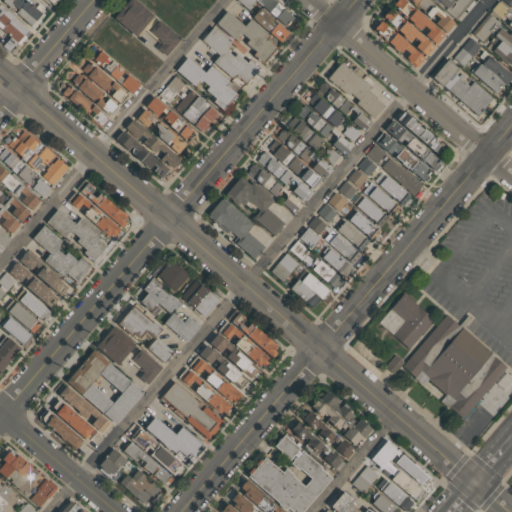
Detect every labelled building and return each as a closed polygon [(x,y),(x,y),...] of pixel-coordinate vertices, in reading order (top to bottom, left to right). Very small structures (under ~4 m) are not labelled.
[(0,0),(19,0),(20,1),(21,0),(25,0),(40,13),(28,28),(0,3),(0,0)] [(111,18),(126,0),(132,0),(150,16),(133,36),(111,18)] [(274,0),(238,0),(248,8),(255,0),(287,26),(294,17),(274,0)] [(394,0),(402,0),(444,35),(434,46),(424,37),(428,33),(422,28),(418,32),(389,7),(394,0)] [(406,0),(429,0),(455,22),(445,33),(435,24),(439,20),(433,14),(429,19),(406,0)] [(469,0),(471,1),(455,21),(443,11),(446,7),(437,0),(469,0)] [(511,31),(488,11),(497,0),(511,12),(511,31)] [(499,0),(511,0),(511,5),(509,9),(499,0)] [(288,32),(261,6),(252,16),(280,41),(288,32)] [(0,7),(26,30),(8,51),(0,44),(0,40),(6,33),(0,28),(0,7)] [(389,8),(434,47),(425,57),(414,48),(418,43),(413,38),(408,43),(380,19),(389,8)] [(212,26),(225,11),(242,26),(248,19),(266,35),(264,39),(275,48),(260,66),(250,57),(254,53),(244,45),(247,42),(238,34),(231,42),(212,26)] [(148,31),(157,20),(178,38),(164,55),(153,46),(158,41),(148,31)] [(379,22),(424,60),(416,69),(404,59),(408,55),(403,50),(399,54),(371,31),(379,22)] [(199,39),(209,27),(228,43),(224,47),(228,51),(227,52),(231,55),(233,53),(244,62),(245,60),(256,70),(241,87),(232,79),(231,80),(211,63),(217,55),(199,39)] [(480,46),(471,37),(454,56),(463,65),(480,46)] [(498,41),(511,52),(511,68),(491,50),(498,41)] [(90,61),(98,51),(121,71),(118,74),(123,77),(126,74),(138,84),(129,95),(90,61)] [(472,72),(497,93),(511,76),(511,74),(488,54),(472,72)] [(174,70),(186,57),(203,72),(208,66),(227,82),(225,85),(236,95),(222,111),(211,102),(214,99),(204,90),(208,86),(199,78),(192,86),(174,70)] [(446,60),(456,68),(452,73),(467,86),(471,81),(490,97),(476,115),(432,77),(446,60)] [(80,72),(89,62),(126,94),(118,105),(106,94),(109,91),(106,88),(103,92),(80,72)] [(346,98),(325,81),(340,62),(368,87),(364,92),(382,107),(371,120),(354,105),(358,100),(350,94),(346,98)] [(79,75),(114,106),(106,115),(68,82),(75,74),(78,77),(79,75)] [(182,84),(166,103),(157,94),(173,76),(182,84)] [(343,114),(316,91),(325,81),(369,120),(361,129),(350,120),(355,115),(348,109),(343,114)] [(59,95),(68,84),(107,118),(98,129),(59,95)] [(343,118),(315,93),(307,101),(335,127),(343,118)] [(180,114),(195,95),(205,104),(190,123),(180,114)] [(142,106),(151,96),(190,130),(182,140),(166,126),(167,125),(159,118),(162,115),(158,111),(154,116),(142,106)] [(293,113),(301,104),(347,143),(339,153),(329,145),(335,138),(326,130),(321,137),(293,113)] [(134,119),(142,110),(180,142),(180,149),(175,154),(153,135),(157,130),(148,123),(144,128),(134,119)] [(434,155),(393,119),(401,111),(442,146),(434,155)] [(283,124),(292,115),(338,154),(330,164),(320,155),(326,149),(318,142),(312,149),(283,124)] [(159,158),(162,154),(157,149),(153,153),(141,142),(143,139),(138,135),(135,139),(122,127),(130,118),(179,161),(171,169),(159,158)] [(430,171),(401,145),(404,142),(400,138),(396,142),(382,129),(390,120),(438,162),(430,171)] [(273,138),(281,128),(327,168),(319,177),(310,169),(315,162),(307,155),(301,162),(273,138)] [(28,134),(49,153),(42,161),(40,160),(33,168),(7,145),(14,138),(15,140),(23,131),(27,134),(28,134)] [(166,170),(159,178),(152,172),(155,168),(151,164),(147,168),(131,154),(136,149),(129,144),(125,150),(116,142),(113,140),(120,131),(166,170)] [(420,181),(391,157),(396,152),(391,148),(386,154),(376,145),(383,136),(427,173),(420,181)] [(264,148),(272,139),(318,179),(310,188),(301,180),(306,173),(298,166),(292,173),(264,148)] [(366,153),(377,163),(385,154),(375,144),(366,153)] [(0,159),(27,181),(35,171),(4,147),(0,153),(0,159)] [(254,160),(262,150),(308,190),(300,200),(291,192),(297,184),(289,177),(282,184),(254,160)] [(368,175),(376,166),(365,156),(357,166),(368,175)] [(414,194),(422,185),(389,157),(381,166),(414,194)] [(56,158),(66,166),(51,186),(40,176),(56,158)] [(244,171),(252,162),(298,202),(290,212),(280,204),(287,196),(278,189),(272,196),(244,171)] [(347,178),(358,187),(366,177),(355,168),(347,178)] [(0,185),(0,169),(36,200),(28,210),(0,185)] [(378,185),(404,204),(411,194),(385,175),(378,185)] [(248,184),(249,183),(269,201),(262,209),(281,225),(271,235),(254,219),(260,211),(245,197),(239,203),(237,201),(235,203),(224,194),(239,176),(248,184)] [(32,189),(45,196),(50,184),(37,178),(32,189)] [(337,189),(348,198),(356,189),(345,180),(337,189)] [(76,192),(84,182),(122,215),(123,223),(118,229),(76,192)] [(363,191),(386,211),(394,202),(371,182),(363,191)] [(0,204),(0,188),(27,212),(19,221),(0,204)] [(65,201),(73,191),(118,230),(112,237),(109,234),(107,236),(81,215),(87,208),(82,203),(75,210),(65,201)] [(327,202),(338,210),(346,200),(335,192),(327,202)] [(380,225),(388,216),(363,196),(356,205),(380,225)] [(207,218),(222,200),(250,224),(243,232),(261,247),(251,259),(234,244),(237,239),(228,231),(226,234),(207,218)] [(317,212),(328,222),(336,213),(325,203),(317,212)] [(0,226),(0,208),(18,224),(9,234),(0,226)] [(45,223),(55,210),(73,225),(79,218),(98,234),(95,237),(105,246),(91,263),(80,254),(83,251),(73,242),(76,237),(68,230),(62,237),(45,223)] [(348,220),(368,235),(375,225),(355,211),(348,220)] [(307,225),(318,234),(326,224),(315,215),(307,225)] [(361,250),(369,241),(344,220),(336,230),(361,250)] [(29,238),(41,225),(59,241),(54,247),(56,248),(56,250),(62,256),(64,253),(74,261),(77,259),(86,267),(73,282),(63,273),(61,276),(42,260),(47,253),(29,238)] [(299,237),(311,247),(319,238),(307,228),(299,237)] [(350,258),(356,248),(330,230),(323,240),(350,258)] [(0,232),(9,240),(0,250),(0,232)] [(309,249),(296,240),(289,249),(302,259),(309,249)] [(321,255),(344,276),(352,268),(329,247),(321,255)] [(16,259),(22,252),(64,287),(63,289),(63,292),(62,293),(59,294),(58,295),(16,259)] [(283,254),(295,265),(281,282),(268,271),(283,254)] [(310,267),(334,288),(342,279),(318,257),(310,267)] [(169,259),(187,274),(173,291),(155,276),(169,259)] [(7,272),(14,263),(54,298),(54,302),(51,306),(47,306),(22,285),(26,280),(22,276),(18,281),(7,272)] [(318,297),(309,306),(288,288),(295,280),(297,283),(307,272),(328,291),(321,299),(318,297)] [(162,324),(168,317),(155,306),(148,313),(136,302),(144,294),(139,290),(149,279),(177,303),(168,314),(180,324),(186,317),(196,327),(184,340),(174,331),(172,334),(162,324)] [(184,301),(198,284),(219,303),(205,319),(184,301)] [(44,321),(51,311),(26,291),(18,300),(44,321)] [(434,321),(403,294),(376,325),(408,352),(434,321)] [(8,310),(32,332),(40,323),(16,301),(8,310)] [(116,324),(131,306),(160,331),(154,338),(172,354),(162,364),(145,349),(153,340),(143,332),(136,341),(116,324)] [(227,321),(235,312),(276,347),(276,356),(272,361),(227,321)] [(507,364),(459,326),(459,325),(445,314),(402,367),(424,384),(428,379),(447,395),(441,402),(463,419),(507,364)] [(25,345),(33,336),(10,316),(2,325),(25,345)] [(256,367),(231,345),(237,338),(230,332),(224,339),(215,331),(223,321),(267,359),(261,366),(258,364),(256,367)] [(111,327),(158,368),(144,385),(133,376),(138,371),(121,357),(115,364),(94,346),(111,327)] [(214,334),(255,369),(248,378),(223,357),(227,352),(222,347),(218,352),(206,343),(214,334)] [(0,340),(4,336),(19,349),(0,370),(0,340)] [(203,344),(245,380),(237,389),(212,367),(217,363),(211,358),(207,362),(196,353),(203,344)] [(91,351),(139,392),(122,412),(113,423),(64,382),(91,351)] [(403,361),(394,354),(385,366),(394,373),(403,361)] [(194,374),(185,366),(193,356),(237,394),(231,400),(229,397),(226,401),(200,378),(205,372),(200,367),(194,374)] [(184,386),(175,378),(183,369),(227,406),(221,413),(218,410),(216,414),(189,391),(195,384),(190,380),(184,386)] [(160,397),(173,381),(218,419),(203,436),(183,419),(185,418),(160,397)] [(108,424),(100,433),(89,423),(94,418),(88,413),(84,418),(57,394),(64,386),(108,424)] [(324,392),(368,429),(361,437),(359,436),(352,444),(309,407),(316,399),(317,400),(324,392)] [(89,431),(81,440),(51,414),(59,405),(89,431)] [(36,415),(42,409),(79,441),(71,449),(37,419),(36,415)] [(299,421),(347,458),(355,448),(307,411),(299,421)] [(141,427),(150,416),(172,434),(178,426),(198,443),(188,455),(186,453),(183,457),(174,449),(171,453),(141,427)] [(333,469),(341,459),(298,420),(289,429),(333,469)] [(131,438),(139,429),(180,465),(172,474),(149,454),(153,450),(146,444),(142,448),(131,438)] [(271,449),(281,437),(328,477),(298,511),(286,511),(282,508),(280,510),(244,479),(261,459),(279,475),(282,471),(302,488),(308,481),(271,449)] [(121,450),(129,440),(170,475),(161,485),(139,465),(143,461),(136,455),(132,460),(121,450)] [(376,449),(384,440),(427,479),(420,487),(376,449)] [(109,448),(123,460),(117,467),(115,466),(110,472),(107,470),(104,473),(95,465),(109,448)] [(368,460),(375,452),(420,491),(412,500),(368,460)] [(12,459),(15,456),(36,474),(28,485),(30,487),(22,496),(0,477),(0,465),(1,464),(0,463),(0,458),(5,453),(12,459)] [(378,475),(367,465),(351,482),(362,492),(378,475)] [(127,478),(134,468),(159,489),(151,499),(146,496),(139,504),(115,483),(123,474),(127,478)] [(413,501),(387,480),(379,489),(405,511),(413,501)] [(0,511),(0,481),(18,497),(10,508),(13,510),(11,511),(0,511)] [(45,481),(54,489),(38,508),(29,500),(45,481)] [(238,486),(243,481),(279,511),(274,511),(270,508),(266,511),(260,511),(238,493),(242,489),(238,486)] [(340,489),(352,499),(348,503),(357,511),(360,511),(364,508),(368,511),(332,511),(325,506),(340,489)] [(228,499),(233,493),(255,511),(235,511),(228,505),(231,502),(228,499)] [(402,511),(403,511),(378,493),(370,503),(382,511),(402,511)] [(84,511),(70,499),(59,511),(84,511)] [(36,511),(37,511),(26,502),(17,511),(36,511)]
